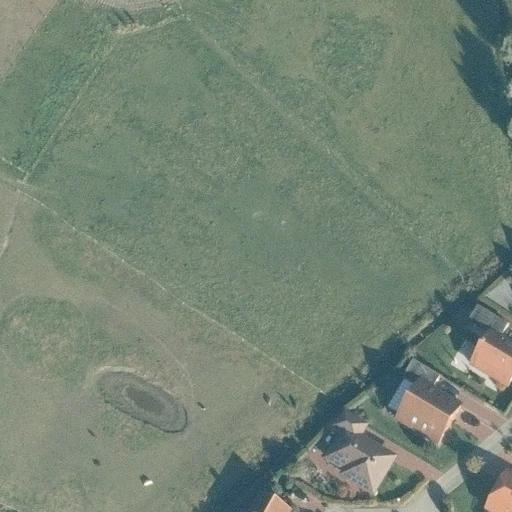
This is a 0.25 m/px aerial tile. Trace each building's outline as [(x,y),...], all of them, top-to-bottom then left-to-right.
[(508,329),(479,311),(469,326),(488,337),(498,344),(508,329)] [(509,389),(511,384),(511,352),(498,344),(488,337),(470,365),(509,389)] [(439,378),(414,363),(403,382),(417,391),(421,385),(431,391),(439,378)] [(431,391),(421,385),(417,391),(396,427),(437,452),(462,410),(431,391)] [(366,430),(344,417),(327,434),(338,442),(343,433),(358,443),(366,430)] [(374,503),(397,467),(358,443),(343,433),(338,442),(325,463),(347,477),(343,483),(374,503)] [(511,511),(511,484),(504,480),(484,511),(511,511)] [(278,511),(261,502),(254,511),(278,511)]
